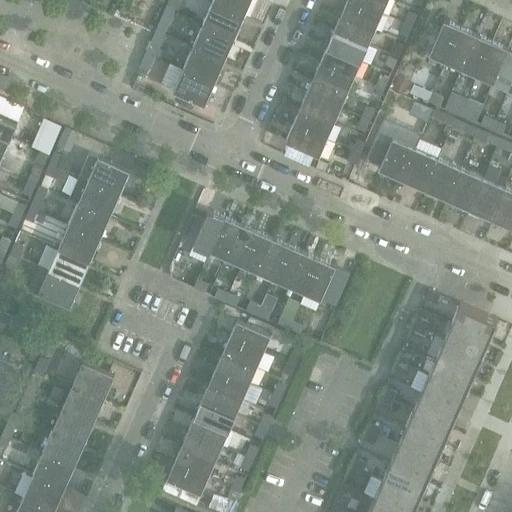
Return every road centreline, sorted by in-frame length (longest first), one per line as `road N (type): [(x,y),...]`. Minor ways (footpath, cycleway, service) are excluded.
road 1 (residential): [(511,282),(228,158)]
road 2 (residential): [(228,158),(0,59)]
road 3 (residential): [(102,511),(177,340)]
road 4 (residential): [(228,158),(297,0)]
